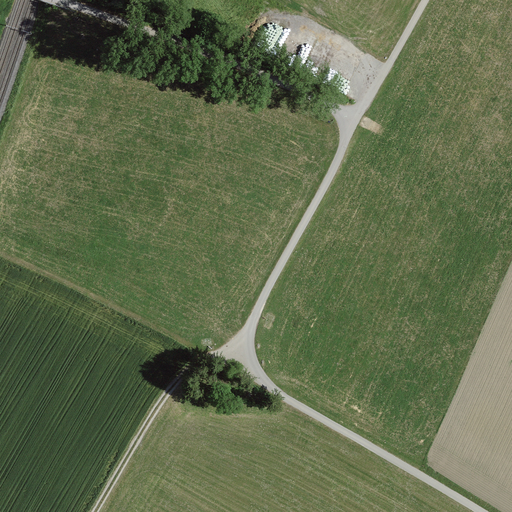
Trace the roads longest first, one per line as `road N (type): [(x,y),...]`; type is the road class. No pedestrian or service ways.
road 1 (unclassified): [(479,511),(260,381),(239,352),(424,0)]
road 2 (track): [(239,352),(214,354),(178,376),(96,511)]
